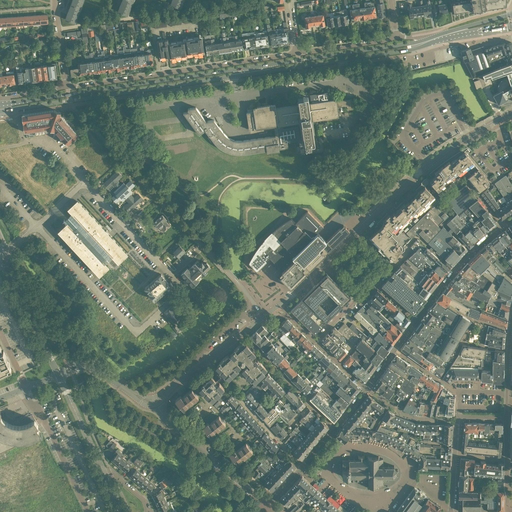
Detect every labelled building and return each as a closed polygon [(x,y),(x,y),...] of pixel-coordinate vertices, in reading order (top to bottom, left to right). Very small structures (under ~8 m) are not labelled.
[(83,1),(80,0),(72,0),(71,5),(80,8),(83,1)] [(183,0),(181,0),(172,0),(170,4),(180,8),(183,0)] [(354,0),(355,1),(358,20),(360,19),(360,20),(361,21),(364,21),(362,8),(359,8),(359,3),(357,4),(357,1),(356,0),(354,0)] [(370,2),(369,2),(368,0),(366,0),(367,0),(370,18),(376,17),(374,3),(371,3),(370,2)] [(382,0),(376,0),(377,4),(379,17),(380,17),(381,18),(382,18),(383,18),(383,17),(384,16),(385,16),(383,3),(382,0)] [(472,10),(472,11),(504,6),(506,6),(505,0),(470,0),(472,10)] [(349,5),(351,21),(358,20),(355,1),(354,2),(354,4),(349,5)] [(426,5),(422,6),(424,16),(431,15),(429,4),(429,1),(426,1),(426,5)] [(439,1),(440,1),(436,1),(437,8),(439,8),(440,14),(444,13),(444,14),(447,13),(446,4),(440,5),(439,1)] [(130,8),(121,4),(118,12),(127,16),(130,8)] [(415,7),(412,8),(411,4),(408,4),(410,19),(413,19),(413,17),(417,17),(415,7)] [(80,8),(71,5),(68,12),(78,16),(80,8)] [(424,16),(422,6),(415,7),(417,17),(424,16)] [(344,14),(340,15),(341,24),(348,23),(347,14),(347,10),(343,11),(344,14)] [(78,16),(68,12),(65,19),(75,23),(78,16)] [(340,15),(339,15),(339,12),(333,13),(335,25),(341,24),(340,15)] [(326,14),(327,17),(326,17),(328,26),(335,25),(333,13),(326,14)] [(41,24),(40,15),(31,16),(32,24),(41,24)] [(40,15),(41,24),(48,23),(47,15),(40,15)] [(24,25),(23,16),(15,17),(15,26),(24,25)] [(31,16),(23,16),(24,25),(32,24),(31,16)] [(15,17),(6,18),(7,26),(15,26),(15,17)] [(186,17),(163,21),(164,27),(166,27),(166,23),(184,20),(184,24),(187,23),(186,17)] [(287,44),(289,44),(286,22),(283,23),(284,28),(280,29),(282,43),(283,44),(283,45),(284,45),(287,45),(287,44)] [(269,29),(269,25),(267,25),(270,45),(272,45),(272,47),(276,47),(276,45),(274,30),(269,31),(269,29)] [(283,44),(282,43),(280,27),(279,27),(279,29),(274,30),(276,45),(283,44)] [(231,51),(229,37),(226,37),(225,30),(222,31),(222,32),(222,33),(225,52),(231,51)] [(71,36),(75,39),(76,45),(83,44),(82,37),(76,38),(75,32),(67,33),(67,37),(71,36)] [(237,50),(235,36),(234,32),(233,32),(233,36),(229,37),(231,51),(237,50)] [(256,47),(254,34),(253,32),(248,33),(250,48),(256,47)] [(258,33),(254,34),(256,47),(262,46),(260,32),(258,33)] [(263,32),(260,32),(262,46),(269,45),(267,32),(263,32)] [(250,48),(248,33),(242,34),(244,49),(250,48)] [(213,53),(211,39),(210,35),(204,36),(205,38),(210,38),(210,39),(208,40),(208,41),(205,41),(207,54),(213,53)] [(238,35),(235,36),(237,50),(243,49),(241,35),(238,35)] [(172,61),(175,61),(186,59),(186,57),(188,57),(187,56),(189,55),(189,57),(203,55),(203,53),(205,53),(202,36),(184,39),(185,40),(168,43),(168,39),(157,41),(160,59),(166,58),(166,57),(170,56),(170,60),(172,59),(172,61)] [(214,39),(211,39),(213,53),(219,52),(218,43),(215,44),(214,39)] [(505,43),(503,43),(498,45),(485,49),(483,46),(473,50),(471,51),(470,48),(467,49),(461,51),(464,61),(473,78),(482,75),(511,62),(511,42),(505,44),(505,43)] [(141,51),(137,52),(139,65),(140,66),(142,66),(143,66),(144,66),(144,65),(146,64),(144,51),(144,50),(143,45),(142,45),(142,48),(140,48),(141,51)] [(139,65),(137,52),(137,46),(135,46),(136,48),(130,49),(131,53),(133,67),(138,66),(137,66),(139,65)] [(133,67),(131,53),(130,49),(126,50),(125,47),(123,47),(124,52),(124,54),(126,68),(127,68),(127,67),(128,67),(128,68),(133,67)] [(148,50),(144,51),(146,64),(147,64),(147,65),(149,65),(150,64),(153,63),(153,60),(152,53),(154,53),(153,49),(148,50)] [(94,72),(92,58),(92,57),(91,53),(91,52),(90,52),(90,54),(85,55),(86,60),(88,73),(89,74),(91,74),(91,73),(92,73),(92,72),(94,72)] [(121,52),(121,54),(118,54),(118,55),(120,69),(120,68),(122,68),(123,69),(126,69),(126,68),(124,54),(124,52),(121,52)] [(113,69),(111,55),(108,56),(108,57),(105,57),(107,70),(107,71),(111,70),(113,69)] [(114,55),(111,55),(113,69),(115,69),(115,70),(120,69),(118,55),(115,56),(114,55)] [(102,58),(99,58),(101,72),(105,71),(105,70),(107,70),(105,57),(105,56),(101,57),(102,58)] [(101,72),(99,58),(96,58),(95,57),(92,58),(94,72),(96,72),(101,72)] [(88,73),(86,60),(82,60),(82,62),(78,62),(79,67),(76,68),(75,64),(72,65),(71,69),(70,69),(72,76),(84,75),(84,74),(88,73)] [(17,62),(15,62),(18,83),(24,83),(22,69),(22,67),(18,68),(17,67),(18,66),(17,62)] [(511,62),(482,75),(484,80),(506,73),(508,78),(505,79),(502,80),(500,83),(499,85),(498,88),(498,92),(493,95),(498,104),(504,101),(505,102),(507,102),(508,102),(509,102),(511,101),(511,62)] [(52,65),(47,66),(49,79),(54,79),(54,81),(57,81),(57,78),(56,74),(58,74),(57,63),(51,64),(52,65)] [(15,84),(14,74),(13,68),(10,69),(11,71),(6,72),(7,75),(8,85),(9,85),(9,86),(11,85),(12,85),(12,84),(15,84)] [(31,82),(29,68),(22,69),(24,83),(31,82)] [(474,81),(474,84),(476,90),(482,88),(479,80),(474,81)] [(189,111),(183,112),(199,134),(204,130),(203,129),(204,129),(212,140),(214,142),(215,143),(217,145),(218,146),(220,148),(222,149),(224,150),(225,151),(227,152),(228,152),(230,153),(232,153),(234,154),(235,154),(237,154),(240,154),(242,154),(244,154),(245,154),(248,153),(288,147),(287,142),(315,138),(312,121),(339,117),(337,108),(347,106),(347,110),(353,109),(351,99),(336,101),(336,99),(329,100),(328,98),(330,98),(329,92),(310,95),(311,101),(305,102),(306,103),(246,112),(249,130),(273,126),(275,136),(243,140),(241,141),(239,141),(237,141),(236,140),(235,140),(233,140),(231,139),(230,138),(229,138),(228,137),(226,136),(225,134),(224,133),(223,133),(223,132),(222,131),(218,126),(215,122),(214,120),(214,119),(213,119),(206,120),(196,107),(189,108),(188,108),(188,109),(188,110),(189,111)] [(78,139),(76,137),(78,135),(60,115),(61,112),(53,110),(22,115),(24,132),(34,131),(34,133),(40,133),(39,130),(47,129),(47,128),(47,129),(54,131),(67,145),(72,141),(73,143),(78,139)] [(338,124),(323,126),(324,141),(338,139),(338,134),(343,134),(342,127),(338,128),(338,124)] [(70,151),(78,158),(86,149),(81,144),(79,146),(76,144),(70,151)] [(464,152),(457,157),(461,162),(459,163),(461,164),(461,165),(461,166),(460,167),(458,169),(459,170),(457,171),(461,176),(465,176),(467,178),(468,177),(463,172),(465,171),(463,168),(466,166),(465,164),(467,163),(464,160),(464,155),(467,155),(464,152)] [(481,172),(467,155),(464,155),(464,160),(467,163),(465,164),(466,166),(463,168),(465,171),(463,172),(468,177),(479,192),(489,183),(484,176),(481,172)] [(433,178),(432,179),(429,181),(439,193),(461,176),(457,171),(459,170),(458,169),(460,167),(461,166),(461,165),(461,164),(459,163),(461,162),(457,157),(454,160),(450,163),(449,161),(434,173),(436,174),(434,176),(434,177),(433,178)] [(117,171),(103,184),(108,189),(114,195),(112,198),(116,202),(121,198),(122,200),(124,198),(129,203),(125,207),(129,212),(142,199),(138,194),(134,198),(130,194),(132,192),(130,190),(134,185),(130,181),(125,185),(123,183),(121,185),(117,180),(121,176),(117,171)] [(506,175),(500,180),(501,182),(509,194),(511,197),(511,198),(511,185),(507,178),(506,175)] [(501,182),(500,180),(495,183),(503,197),(511,209),(511,198),(511,197),(509,194),(501,182)] [(468,206),(477,199),(466,184),(456,192),(468,206)] [(428,242),(441,229),(440,227),(438,226),(448,216),(445,214),(447,211),(443,207),(444,206),(437,200),(436,200),(434,198),(435,197),(425,186),(415,196),(416,198),(410,204),(408,202),(407,203),(406,203),(404,204),(402,202),(380,223),(381,223),(378,226),(377,225),(373,228),(376,231),(369,238),(372,241),(371,241),(372,242),(375,244),(375,245),(376,245),(378,248),(379,248),(381,251),(381,252),(382,251),(384,254),(385,255),(385,254),(388,257),(387,258),(391,261),(392,262),(403,251),(400,249),(416,233),(419,236),(420,235),(421,237),(422,236),(428,242)] [(490,192),(487,189),(487,188),(481,193),(490,206),(501,220),(507,216),(501,208),(497,201),(494,198),(490,192)] [(468,206),(456,192),(451,196),(460,206),(464,210),(466,213),(469,216),(484,233),(485,232),(483,229),(485,227),(487,231),(488,230),(479,218),(477,216),(475,213),(468,206)] [(460,206),(451,196),(446,200),(457,213),(456,214),(461,219),(466,223),(474,232),(473,232),(479,238),(480,237),(478,236),(479,235),(477,234),(479,232),(480,233),(481,232),(483,234),(484,233),(469,216),(466,213),(464,210),(460,206)] [(511,209),(503,197),(497,201),(501,208),(507,216),(511,211),(511,209)] [(477,199),(468,206),(475,213),(477,216),(481,213),(483,215),(492,227),(496,224),(488,213),(481,203),(477,199)] [(70,210),(72,213),(81,222),(73,230),(68,224),(61,231),(61,230),(60,232),(100,274),(101,273),(107,266),(103,261),(110,254),(118,262),(125,255),(126,254),(78,202),(76,203),(77,203),(70,210)] [(249,262),(249,263),(257,271),(270,258),(273,262),(273,263),(274,262),(278,267),(278,268),(279,267),(282,271),(296,258),(303,265),(319,249),(319,248),(322,245),(325,242),(322,238),(317,233),(323,227),(307,211),(300,218),(296,222),(295,223),(294,221),(291,218),(285,222),(279,226),(274,230),(269,235),(264,240),(264,241),(263,241),(258,248),(254,254),(250,261),(249,262)] [(488,230),(492,227),(483,215),(481,213),(477,216),(479,218),(488,230)] [(456,214),(450,220),(473,244),(474,243),(473,242),(477,239),(478,239),(479,238),(473,232),(474,232),(466,223),(461,219),(456,214)] [(157,226),(158,228),(159,229),(160,228),(163,231),(170,226),(164,220),(165,219),(162,215),(153,223),(157,227),(157,226)] [(473,244),(450,220),(446,223),(469,247),(473,244)] [(282,272),(279,274),(281,276),(280,277),(285,282),(285,283),(290,288),(291,288),(296,283),(301,278),(307,272),(306,272),(306,271),(308,269),(309,269),(309,270),(315,265),(320,260),(325,255),(326,254),(325,254),(325,253),(327,251),(328,251),(328,252),(329,252),(334,247),(344,237),(349,232),(350,231),(349,231),(346,227),(345,227),(343,225),(325,242),(322,245),(319,248),(319,249),(303,265),(296,258),(282,271),(282,272)] [(441,229),(428,242),(432,246),(453,265),(461,256),(446,242),(452,236),(443,227),(441,229)] [(505,230),(500,234),(508,243),(507,243),(508,244),(511,241),(505,230)] [(500,234),(497,236),(507,248),(507,249),(510,247),(508,244),(507,243),(508,243),(500,234)] [(453,236),(452,236),(446,242),(461,256),(461,255),(460,255),(462,253),(463,254),(467,250),(453,236)] [(491,241),(490,241),(499,252),(499,251),(502,254),(507,249),(507,248),(497,236),(492,240),(492,241),(491,242),(491,241)] [(417,239),(414,243),(440,266),(447,272),(450,268),(432,252),(429,250),(417,239)] [(486,245),(485,246),(494,256),(499,252),(490,241),(490,242),(491,245),(490,245),(487,245),(486,245)] [(440,266),(414,243),(410,247),(415,251),(430,265),(429,266),(443,277),(447,272),(440,266)] [(180,246),(173,252),(179,258),(185,251),(180,246)] [(432,246),(429,250),(432,252),(450,268),(453,265),(432,246)] [(485,246),(479,251),(501,274),(504,276),(505,275),(503,273),(505,270),(507,269),(497,258),(494,256),(485,246)] [(415,251),(409,258),(431,277),(437,283),(442,278),(443,277),(429,266),(430,265),(415,251)] [(501,274),(479,251),(468,262),(491,281),(496,285),(495,288),(499,289),(499,290),(511,295),(511,292),(511,282),(504,276),(501,274)] [(431,277),(409,258),(404,262),(422,278),(430,284),(434,287),(437,283),(431,277)] [(205,263),(204,262),(203,264),(202,262),(200,263),(197,260),(193,264),(193,265),(188,269),(187,268),(181,273),(192,285),(198,280),(197,278),(202,274),(207,270),(206,270),(210,266),(206,262),(205,263)] [(404,262),(400,266),(409,274),(417,281),(431,292),(434,287),(430,284),(422,278),(404,262)] [(491,281),(468,262),(463,268),(471,273),(473,275),(472,276),(475,278),(475,279),(478,281),(489,287),(486,290),(491,293),(493,288),(494,289),(495,288),(496,285),(491,281)] [(409,274),(400,266),(395,272),(399,276),(400,275),(408,282),(407,283),(412,288),(418,293),(418,292),(426,298),(431,292),(417,281),(409,274)] [(463,268),(459,272),(478,285),(486,290),(489,287),(478,281),(475,279),(475,278),(472,276),(473,275),(471,273),(463,268)] [(399,276),(395,272),(394,271),(381,286),(412,313),(414,315),(418,310),(419,309),(418,308),(422,304),(423,304),(422,304),(426,299),(426,298),(418,292),(418,293),(412,288),(407,283),(408,282),(400,275),(399,276)] [(456,276),(455,277),(461,281),(462,281),(467,284),(469,285),(471,287),(473,287),(477,290),(490,297),(494,289),(493,288),(491,293),(486,290),(478,285),(459,272),(457,274),(458,275),(457,276),(456,275),(456,276)] [(148,293),(149,294),(154,300),(155,300),(159,305),(160,305),(172,295),(169,292),(174,288),(172,286),(173,285),(170,282),(168,283),(161,274),(145,288),(148,292),(148,293)] [(318,283),(330,295),(342,307),(351,298),(333,280),(334,280),(327,274),(326,275),(325,275),(325,276),(324,277),(323,277),(323,278),(318,283)] [(461,281),(455,277),(452,281),(459,285),(460,285),(467,290),(471,292),(473,287),(471,287),(469,285),(467,284),(462,281),(461,281)] [(459,285),(452,281),(449,284),(455,288),(465,294),(467,290),(460,285),(459,285)] [(330,295),(318,283),(316,285),(315,285),(301,299),(299,301),(290,310),(314,335),(331,318),(328,315),(327,316),(325,314),(322,317),(313,308),(325,297),(326,298),(330,295)] [(455,288),(449,284),(446,287),(454,292),(454,293),(458,296),(459,295),(463,297),(463,296),(468,299),(471,300),(473,297),(480,301),(481,300),(484,302),(485,301),(487,302),(490,297),(477,290),(473,287),(471,292),(467,290),(465,294),(455,288)] [(454,292),(446,287),(443,292),(452,297),(456,299),(463,303),(470,307),(472,307),(473,305),(468,303),(468,304),(466,303),(468,299),(463,296),(463,297),(459,295),(458,296),(454,293),(454,292)] [(494,289),(490,297),(501,302),(509,305),(511,296),(494,289)] [(372,296),(367,300),(370,303),(377,310),(379,311),(380,312),(384,308),(385,307),(383,306),(388,300),(387,299),(377,290),(372,296)] [(452,297),(443,292),(442,292),(443,293),(442,296),(440,298),(441,299),(442,300),(444,301),(448,303),(451,305),(453,306),(455,307),(455,308),(457,309),(460,310),(462,311),(463,312),(465,313),(466,311),(467,312),(468,310),(469,310),(468,311),(470,307),(463,303),(456,299),(452,297)] [(490,297),(487,302),(487,303),(500,308),(501,302),(490,297)] [(392,314),(397,309),(397,308),(388,301),(389,301),(388,300),(383,306),(385,307),(389,311),(391,314),(392,314)] [(436,309),(452,319),(453,320),(455,320),(459,314),(446,305),(445,305),(436,300),(431,306),(436,309)] [(368,301),(367,301),(375,308),(374,309),(373,309),(372,310),(369,307),(366,311),(371,315),(377,322),(380,324),(397,339),(398,336),(398,335),(401,332),(402,332),(399,329),(398,329),(387,319),(380,312),(379,311),(377,310),(370,303),(368,301)] [(509,305),(501,302),(500,308),(504,309),(504,311),(508,311),(509,305)] [(165,312),(168,316),(174,322),(181,317),(171,306),(165,312)] [(436,309),(431,306),(428,311),(438,318),(439,317),(442,319),(442,320),(450,324),(452,319),(436,309)] [(361,307),(357,312),(369,323),(378,332),(393,344),(397,339),(380,324),(377,322),(371,315),(366,311),(361,307)] [(470,307),(468,311),(467,314),(478,318),(480,313),(478,312),(479,310),(472,307),(470,307)] [(504,309),(500,308),(498,315),(507,319),(508,311),(504,311),(504,309)] [(397,309),(392,314),(393,315),(393,316),(398,320),(405,327),(406,326),(405,326),(406,326),(410,320),(404,315),(405,315),(398,310),(397,309)] [(391,314),(389,311),(385,315),(388,318),(387,319),(398,329),(399,329),(402,332),(405,327),(398,320),(393,316),(393,315),(392,314),(391,314)] [(438,318),(428,311),(425,316),(432,321),(432,320),(445,329),(446,330),(449,325),(438,319),(438,318)] [(480,313),(478,318),(506,327),(507,321),(481,311),(480,313)] [(369,323),(357,312),(354,316),(369,330),(370,331),(369,333),(371,335),(376,339),(376,340),(388,350),(393,344),(378,332),(369,323)] [(432,321),(425,316),(424,315),(421,320),(425,323),(426,322),(429,325),(432,325),(441,330),(443,331),(445,329),(432,320),(432,321)] [(448,334),(440,347),(436,353),(449,361),(453,355),(458,343),(457,344),(456,343),(457,341),(458,338),(459,339),(462,332),(463,333),(467,327),(471,321),(471,320),(470,321),(466,317),(462,315),(460,319),(458,318),(449,333),(454,336),(454,337),(448,334)] [(285,332),(293,325),(286,319),(277,327),(271,333),(272,334),(277,340),(279,338),(285,332)] [(425,323),(421,320),(421,321),(422,321),(422,322),(422,323),(421,323),(417,328),(417,329),(415,330),(415,329),(414,330),(425,337),(431,341),(435,344),(438,339),(436,338),(441,330),(432,325),(429,325),(426,322),(425,323)] [(359,336),(349,328),(344,323),(337,330),(346,338),(354,345),(357,348),(368,357),(374,349),(362,338),(359,336)] [(352,323),(349,327),(349,328),(359,336),(362,338),(374,349),(383,357),(385,355),(384,354),(385,354),(387,352),(386,351),(388,350),(376,340),(373,343),(352,323)] [(295,344),(291,340),(292,339),(299,331),(293,325),(285,332),(279,338),(291,349),(291,348),(293,350),(295,349),(294,348),(295,347),(296,348),(297,346),(295,344)] [(486,333),(505,336),(505,332),(505,331),(495,328),(488,325),(487,333),(486,333)] [(277,340),(272,334),(270,335),(270,337),(268,339),(265,336),(268,333),(262,326),(250,337),(256,343),(265,352),(272,345),(277,340)] [(327,333),(325,336),(322,340),(322,341),(322,342),(333,353),(346,338),(337,330),(334,327),(331,329),(335,333),(334,334),(332,332),(329,335),(327,333)] [(425,337),(414,330),(412,333),(423,341),(423,340),(424,342),(428,345),(430,341),(431,341),(425,337)] [(438,339),(435,344),(440,347),(448,334),(447,333),(446,333),(443,331),(441,330),(436,338),(438,339)] [(299,331),(292,339),(295,342),(296,340),(300,344),(300,343),(305,337),(299,331)] [(423,341),(412,333),(409,338),(415,342),(425,349),(428,345),(424,342),(423,340),(423,341)] [(305,337),(300,343),(307,350),(305,351),(306,353),(308,351),(308,350),(313,345),(305,337)] [(405,343),(410,347),(416,351),(422,356),(425,358),(427,355),(422,352),(425,349),(415,342),(409,338),(406,343),(405,343)] [(486,338),(485,339),(484,345),(495,346),(496,340),(485,338),(486,338)] [(504,341),(496,340),(495,346),(504,348),(504,341)] [(428,345),(425,349),(422,352),(427,355),(425,358),(433,362),(438,366),(433,373),(440,377),(444,370),(445,368),(445,367),(443,366),(439,364),(442,360),(432,353),(437,345),(430,341),(428,345)] [(215,367),(223,376),(224,375),(228,380),(239,370),(238,369),(241,366),(237,362),(238,361),(240,361),(240,364),(241,365),(244,366),(245,364),(245,361),(250,367),(248,368),(247,366),(241,371),(251,381),(252,380),(255,383),(265,373),(264,373),(267,370),(257,360),(257,361),(255,359),(253,361),(251,358),(256,354),(246,344),(245,345),(242,342),(232,351),(233,352),(229,356),(228,354),(218,364),(218,365),(215,367)] [(410,347),(405,343),(403,346),(402,347),(400,349),(418,362),(422,356),(416,351),(410,347)] [(277,363),(284,357),(280,353),(277,356),(276,355),(279,352),(277,350),(274,353),(273,352),(276,349),(272,345),(265,352),(274,361),(277,363)] [(319,350),(313,345),(308,350),(308,351),(306,353),(304,355),(301,358),(304,360),(308,356),(310,357),(311,357),(312,355),(311,355),(312,354),(313,355),(319,350)] [(357,348),(350,356),(355,360),(359,363),(371,373),(377,365),(368,357),(357,348),(354,345),(357,348)] [(484,357),(485,348),(462,345),(461,350),(459,354),(456,358),(449,369),(453,369),(478,370),(481,370),(481,366),(484,366),(484,357)] [(337,357),(344,349),(340,346),(338,348),(334,354),(337,357)] [(0,374),(12,369),(3,351),(2,351),(0,347),(0,374)] [(344,349),(337,357),(340,360),(347,352),(344,349)] [(383,357),(374,349),(368,357),(377,365),(383,357)] [(312,355),(311,357),(310,357),(312,360),(315,362),(323,354),(319,350),(313,355),(312,354),(311,355),(312,355)] [(495,351),(494,360),(504,362),(504,351),(495,350),(495,351)] [(293,361),(284,371),(292,380),(298,374),(291,368),(301,358),(304,355),(301,353),(293,361)] [(323,354),(315,362),(313,365),(316,368),(316,370),(317,370),(319,371),(320,371),(322,369),(323,370),(331,361),(323,354)] [(287,355),(281,361),(277,365),(281,368),(287,361),(286,360),(288,357),(287,355)] [(355,360),(350,356),(350,355),(343,362),(363,381),(365,382),(371,373),(359,363),(355,360)] [(393,360),(391,362),(405,371),(404,372),(405,372),(406,373),(406,372),(409,373),(409,372),(408,371),(412,365),(409,364),(405,361),(397,356),(395,356),(392,360),(393,360)] [(422,356),(418,362),(429,369),(433,362),(425,358),(422,356)] [(287,361),(281,368),(284,371),(293,361),(291,359),(288,362),(287,361)] [(503,369),(504,362),(494,360),(493,360),(492,368),(503,369)] [(336,366),(331,361),(323,370),(320,373),(322,375),(325,371),(328,374),(329,373),(336,366)] [(388,366),(394,370),(395,370),(399,373),(402,375),(403,376),(405,372),(404,372),(405,371),(391,362),(390,365),(391,366),(390,367),(388,366)] [(438,366),(433,362),(429,369),(433,373),(438,366)] [(418,379),(422,372),(412,365),(408,371),(409,372),(409,373),(406,372),(406,373),(405,372),(403,376),(405,378),(409,380),(412,383),(413,382),(422,388),(424,384),(419,381),(420,380),(418,379)] [(336,366),(329,373),(328,374),(332,379),(341,370),(336,366)] [(384,371),(382,375),(396,385),(399,387),(405,378),(403,376),(402,375),(399,373),(395,370),(394,370),(388,366),(386,369),(386,370),(385,371),(384,371)] [(503,382),(503,369),(492,368),(492,374),(492,380),(492,381),(492,382),(493,382),(502,382),(503,382)] [(453,369),(449,369),(443,379),(450,383),(453,379),(456,379),(456,378),(478,379),(478,370),(453,369)] [(320,373),(319,375),(317,377),(319,379),(323,383),(325,382),(349,403),(353,397),(349,394),(348,392),(342,387),(349,378),(341,370),(332,379),(333,380),(332,381),(326,375),(324,377),(322,375),(320,373)] [(492,380),(492,374),(490,374),(490,372),(486,372),(486,370),(481,370),(481,378),(481,380),(492,380)] [(429,377),(422,372),(418,379),(420,380),(419,381),(424,384),(429,377)] [(263,387),(272,378),(268,373),(261,380),(264,382),(261,384),(263,387)] [(298,374),(292,380),(291,380),(298,386),(306,378),(303,375),(301,377),(298,374)] [(396,385),(382,375),(382,376),(380,378),(379,378),(393,388),(396,385)] [(218,381),(216,379),(215,380),(211,376),(201,385),(202,386),(199,389),(210,401),(211,400),(212,401),(222,392),(221,391),(224,388),(219,382),(217,384),(216,383),(218,381)] [(315,376),(309,381),(301,390),(305,393),(314,384),(319,379),(317,377),(315,376)] [(424,384),(422,388),(420,391),(424,393),(426,393),(428,395),(429,393),(429,392),(431,390),(431,389),(436,382),(432,379),(429,377),(424,384)] [(276,382),(272,378),(263,387),(265,389),(268,386),(270,388),(276,382)] [(309,381),(306,378),(298,386),(301,390),(309,381)] [(352,380),(349,378),(342,387),(348,392),(349,394),(353,397),(361,388),(355,383),(356,383),(353,380),(352,380)] [(393,388),(379,378),(373,387),(388,398),(390,399),(393,395),(391,393),(394,389),(393,388)] [(409,380),(405,378),(399,387),(399,388),(395,393),(399,396),(396,399),(399,401),(397,405),(403,408),(412,394),(415,388),(413,387),(415,385),(412,383),(409,380)] [(276,382),(270,388),(272,390),(270,393),(272,395),(281,386),(276,382)] [(325,382),(323,383),(320,387),(329,395),(328,395),(333,400),(335,398),(346,407),(346,406),(348,402),(349,403),(325,382)] [(429,392),(429,393),(433,395),(435,392),(439,384),(436,382),(431,389),(431,390),(429,392)] [(435,392),(433,395),(431,399),(428,403),(428,404),(426,415),(432,415),(433,411),(435,404),(435,403),(437,398),(438,397),(442,387),(443,386),(439,384),(435,392)] [(285,391),(281,386),(272,395),(274,397),(276,395),(279,397),(285,391)] [(320,387),(318,390),(326,398),(332,404),(341,413),(346,407),(336,399),(335,398),(333,400),(328,395),(329,395),(320,387)] [(451,395),(451,392),(442,387),(438,397),(437,398),(441,400),(442,401),(446,402),(447,402),(445,409),(444,415),(450,415),(450,413),(453,414),(454,395),(451,395)] [(293,405),(300,399),(290,388),(283,395),(293,405)] [(180,396),(175,400),(184,411),(189,406),(188,405),(198,397),(192,389),(182,397),(180,396)] [(249,392),(250,393),(244,398),(248,402),(254,397),(251,395),(255,392),(252,390),(249,392)] [(313,392),(315,394),(310,399),(318,407),(334,421),(341,413),(332,404),(326,398),(318,390),(316,392),(314,391),(313,392)] [(412,394),(403,408),(403,409),(413,413),(418,414),(419,407),(417,406),(419,402),(421,399),(423,396),(419,394),(419,395),(414,392),(413,394),(412,394)] [(424,402),(422,414),(426,415),(428,404),(428,403),(431,399),(433,395),(429,393),(428,395),(425,400),(424,402)] [(227,403),(223,406),(221,408),(222,409),(220,411),(221,412),(225,409),(225,408),(228,405),(235,399),(231,395),(225,401),(227,403)] [(375,401),(368,395),(364,401),(374,409),(380,414),(384,407),(375,401)] [(254,397),(248,402),(253,407),(259,402),(254,397)] [(288,403),(286,404),(281,398),(279,400),(284,405),(280,408),(276,404),(275,404),(271,409),(269,411),(263,418),(270,426),(281,414),(288,421),(296,413),(305,404),(300,399),(293,405),(292,406),(288,403)] [(433,411),(432,415),(438,415),(438,410),(439,406),(441,400),(437,398),(435,403),(435,404),(433,411)] [(239,403),(235,399),(228,405),(225,408),(225,409),(221,412),(223,414),(227,410),(227,411),(230,407),(232,409),(239,403)] [(425,400),(421,399),(419,402),(417,406),(419,407),(418,414),(422,414),(424,402),(425,400)] [(438,410),(438,415),(444,415),(445,409),(447,402),(446,402),(442,401),(441,400),(439,406),(438,410)] [(364,401),(359,407),(366,413),(369,415),(374,409),(364,401)] [(261,406),(263,405),(260,402),(259,404),(254,409),(259,414),(264,409),(261,406)] [(237,414),(244,409),(240,404),(233,410),(237,414)] [(312,423),(313,422),(311,421),(316,415),(313,412),(307,406),(300,413),(311,423),(312,423)] [(369,415),(366,413),(359,407),(354,412),(362,418),(363,419),(363,420),(369,424),(372,427),(376,420),(372,418),(369,415)] [(244,409),(237,414),(241,419),(248,413),(244,409)] [(264,409),(259,414),(263,418),(269,411),(267,410),(266,411),(264,409)] [(389,423),(395,415),(388,410),(382,419),(379,424),(382,426),(386,427),(388,426),(388,425),(389,423)] [(354,412),(350,418),(360,426),(360,427),(361,428),(360,429),(360,436),(367,437),(370,430),(362,429),(362,428),(362,427),(362,426),(361,426),(361,425),(360,424),(363,420),(363,419),(362,418),(354,412)] [(248,413),(241,419),(245,423),(252,418),(248,413)] [(402,418),(395,415),(389,423),(398,427),(402,418)] [(215,432),(225,424),(219,416),(209,424),(207,423),(202,428),(211,438),(216,433),(215,432)] [(312,423),(324,433),(329,427),(317,417),(313,422),(312,423)] [(252,418),(245,423),(249,428),(256,422),(252,418)] [(350,418),(345,424),(352,431),(352,436),(360,436),(360,429),(361,428),(360,427),(360,426),(350,418)] [(416,424),(402,418),(398,427),(415,434),(415,433),(416,424)] [(31,438),(41,433),(36,426),(38,425),(36,421),(33,423),(27,426),(19,427),(12,426),(6,424),(0,420),(0,419),(0,453),(20,443),(20,440),(31,438)] [(369,424),(363,420),(360,424),(361,425),(361,426),(362,426),(362,427),(362,428),(362,429),(370,430),(372,427),(369,424)] [(307,436),(315,443),(319,438),(311,431),(307,428),(300,421),(298,423),(301,426),(300,428),(297,425),(295,427),(307,436)] [(260,427),(256,422),(249,428),(253,432),(260,427)] [(276,433),(281,429),(279,426),(279,425),(277,422),(271,427),(276,433)] [(319,438),(324,433),(312,423),(311,423),(307,428),(311,431),(319,438)] [(416,423),(416,424),(415,433),(419,433),(419,439),(421,439),(420,441),(423,441),(423,439),(424,433),(425,425),(425,424),(416,423)] [(478,428),(479,423),(465,423),(464,424),(463,431),(469,432),(471,432),(471,430),(475,430),(475,433),(480,434),(480,432),(478,432),(478,430),(479,430),(480,428),(478,428)] [(352,431),(345,424),(336,435),(344,442),(349,437),(351,437),(352,436),(352,431)] [(444,425),(436,425),(436,432),(444,432),(452,433),(452,424),(444,424),(444,425)] [(503,424),(494,424),(494,430),(494,432),(503,433),(503,424)] [(372,430),(370,430),(367,437),(369,438),(371,438),(374,439),(379,440),(383,441),(388,444),(391,436),(393,431),(381,427),(378,425),(375,431),(372,430)] [(424,433),(423,439),(423,441),(431,442),(431,435),(431,433),(436,433),(436,432),(436,425),(432,425),(425,425),(424,433)] [(264,431),(260,427),(253,432),(258,437),(264,431)] [(311,448),(315,443),(307,436),(295,427),(291,432),(292,432),(295,435),(311,448)] [(283,431),(281,429),(276,433),(281,439),(287,434),(284,431),(283,431)] [(469,432),(463,431),(461,452),(495,455),(500,456),(502,441),(497,440),(496,445),(468,442),(469,432)] [(287,437),(289,439),(296,444),(306,453),(311,448),(295,435),(292,432),(291,433),(290,432),(287,437)] [(436,433),(436,442),(445,443),(451,443),(452,433),(444,432),(436,432),(436,433)] [(264,443),(270,438),(265,433),(259,438),(264,443)] [(402,441),(398,448),(402,450),(406,453),(408,453),(413,445),(414,443),(415,441),(411,439),(409,443),(408,444),(406,443),(406,442),(408,438),(409,439),(410,436),(405,434),(404,437),(403,440),(402,440),(402,441)] [(392,436),(391,436),(388,444),(393,446),(398,448),(402,441),(394,437),(395,435),(393,435),(392,436)] [(270,438),(264,443),(268,448),(274,443),(270,438)] [(294,447),(296,444),(289,439),(287,442),(294,447)] [(111,451),(117,445),(114,442),(113,443),(110,441),(106,446),(108,448),(108,449),(111,451)] [(413,445),(408,453),(410,455),(414,458),(418,461),(419,461),(419,454),(419,449),(420,443),(415,441),(414,443),(413,445)] [(238,465),(239,463),(243,461),(242,460),(252,451),(246,443),(236,452),(235,450),(229,455),(238,465)] [(274,443),(268,448),(273,453),(279,448),(274,443)] [(296,444),(294,447),(291,450),(293,452),(301,459),(306,453),(296,444)] [(441,459),(440,467),(441,467),(441,469),(449,469),(449,468),(449,467),(450,467),(450,465),(450,456),(451,447),(441,446),(440,448),(440,459),(441,459)] [(115,456),(112,460),(114,461),(114,462),(115,463),(116,463),(116,464),(122,457),(123,456),(124,455),(117,449),(113,454),(115,456)] [(282,464),(290,472),(296,466),(288,458),(280,450),(276,454),(276,455),(275,456),(282,464)] [(419,461),(418,461),(418,468),(427,469),(427,467),(432,467),(440,467),(441,459),(440,459),(435,458),(435,456),(427,456),(424,455),(424,456),(419,454),(419,461)] [(290,472),(282,464),(281,465),(275,458),(275,459),(274,458),(271,455),(266,460),(285,478),(290,472)] [(342,468),(342,469),(342,471),(342,472),(342,474),(342,476),(349,476),(349,477),(349,482),(350,482),(350,481),(354,481),(354,482),(355,482),(355,480),(356,480),(358,480),(359,480),(359,482),(360,482),(360,480),(363,480),(363,481),(364,481),(364,480),(368,480),(368,486),(367,487),(368,488),(369,487),(377,486),(378,488),(379,487),(377,486),(377,485),(382,485),(383,486),(383,485),(383,484),(383,481),(384,481),(387,481),(388,481),(388,480),(388,479),(388,477),(393,477),(393,479),(394,478),(393,477),(396,475),(397,475),(398,475),(396,474),(396,471),(398,470),(397,469),(396,470),(394,467),(394,466),(393,467),(388,467),(388,465),(388,467),(383,467),(383,465),(383,462),(382,462),(382,461),(383,461),(383,459),(383,458),(382,459),(379,459),(378,459),(378,458),(379,457),(378,456),(377,458),(369,457),(368,456),(367,457),(368,458),(368,460),(364,460),(364,456),(364,455),(363,456),(362,456),(360,456),(359,456),(358,455),(357,456),(358,456),(358,460),(354,460),(354,459),(353,459),(353,460),(349,460),(349,459),(348,459),(348,460),(342,460),(342,468)] [(138,456),(133,462),(132,463),(133,464),(135,465),(140,460),(141,458),(138,456)] [(121,468),(127,461),(122,457),(116,464),(121,468)] [(258,463),(260,465),(269,473),(271,476),(279,483),(285,478),(276,470),(266,460),(263,457),(258,463)] [(473,468),(474,462),(474,460),(460,459),(460,467),(469,467),(469,468),(473,468)] [(473,468),(473,475),(473,477),(474,477),(475,477),(475,474),(504,477),(504,463),(498,462),(498,465),(485,464),(485,461),(480,460),(480,463),(474,462),(473,468)] [(127,461),(121,468),(121,469),(123,470),(124,470),(126,472),(132,465),(127,461)] [(269,473),(260,465),(258,468),(265,475),(263,477),(264,478),(269,473)] [(135,480),(141,473),(136,469),(130,476),(132,477),(132,478),(134,480),(134,479),(135,480)] [(260,473),(257,471),(256,470),(251,475),(256,478),(260,473)] [(145,477),(141,473),(135,480),(140,484),(145,477)] [(269,473),(264,478),(267,481),(264,483),(272,491),(279,483),(271,476),(269,473)] [(473,475),(459,474),(459,480),(458,480),(458,484),(459,484),(458,490),(474,491),(474,489),(473,489),(474,477),(473,477),(473,475)] [(295,483),(290,488),(297,495),(301,491),(304,494),(305,493),(307,494),(306,496),(307,497),(304,500),(306,501),(317,490),(309,483),(302,476),(295,483)] [(150,481),(145,477),(140,484),(144,488),(150,481)] [(497,511),(504,511),(504,480),(497,480),(497,489),(493,489),(493,480),(492,480),(491,489),(480,488),(480,491),(480,498),(480,502),(484,502),(487,502),(487,511),(497,511)] [(150,481),(144,488),(145,488),(144,489),(146,490),(147,490),(149,492),(155,485),(150,481)] [(432,511),(434,511),(435,511),(436,511),(441,507),(428,497),(427,497),(425,495),(422,493),(423,492),(421,490),(420,491),(417,489),(414,487),(397,511),(398,511),(397,511),(432,511)] [(290,488),(285,494),(301,509),(305,504),(302,501),(302,500),(303,500),(302,500),(305,497),(301,494),(299,496),(297,495),(290,488)] [(317,490),(306,501),(308,503),(311,506),(312,505),(322,494),(317,490)] [(155,501),(163,497),(160,491),(152,495),(154,498),(153,498),(154,500),(155,500),(155,501)] [(297,511),(301,509),(285,494),(280,499),(287,506),(290,503),(294,507),(289,511),(290,511),(297,511)] [(322,494),(312,505),(314,507),(312,509),(315,511),(327,499),(322,494)] [(163,497),(155,501),(157,506),(166,503),(163,497)] [(477,498),(458,498),(458,511),(480,511),(480,498),(477,498)] [(332,504),(327,499),(315,511),(324,511),(332,504)] [(197,501),(196,503),(195,502),(192,506),(197,511),(201,507),(200,506),(202,505),(197,501)] [(157,506),(158,507),(157,507),(158,509),(159,510),(160,511),(168,508),(166,503),(157,506)]
